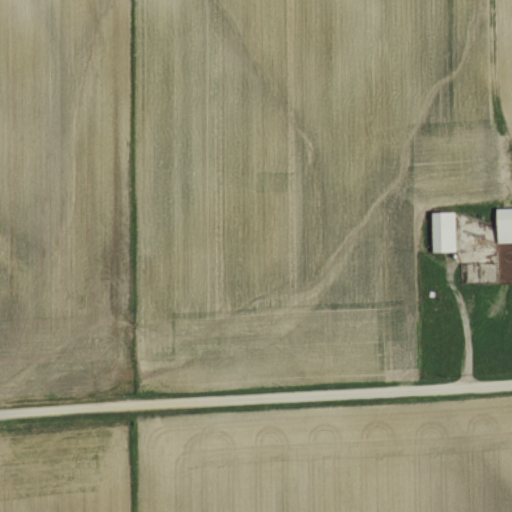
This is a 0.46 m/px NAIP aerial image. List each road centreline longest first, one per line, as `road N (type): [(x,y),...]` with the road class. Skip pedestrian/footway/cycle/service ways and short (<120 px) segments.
road 1 (residential): [(0,411),(511,383)]
road 2 (track): [(496,0),(501,98),(511,127),(497,356),(472,364)]
road 3 (track): [(451,257),(466,316),(470,368),(463,386)]
